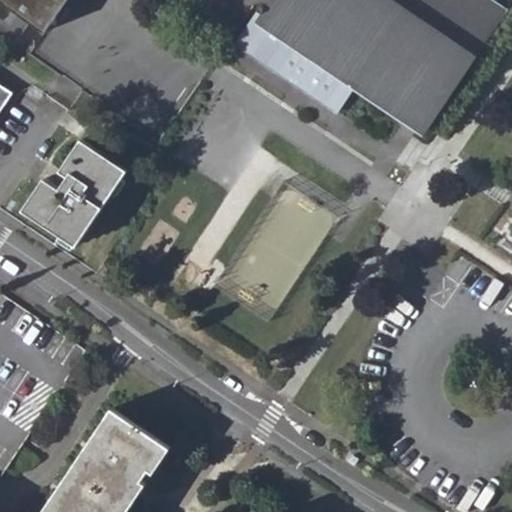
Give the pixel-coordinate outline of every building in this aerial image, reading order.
[(0,0),(0,34),(15,45),(31,23),(46,33),(68,0),(0,0)] [(261,6),(236,44),(336,111),(358,79),(428,125),(503,16),(478,0),(272,0),(266,9),(261,6)] [(0,87),(0,115),(13,96),(0,87)] [(47,180),(27,210),(79,246),(128,172),(83,142),(63,174),(70,179),(62,190),(47,180)] [(0,296),(0,479),(1,480),(86,354),(0,296)] [(132,511),(148,489),(144,486),(152,476),(156,478),(172,454),(115,415),(47,511),(132,511)]
